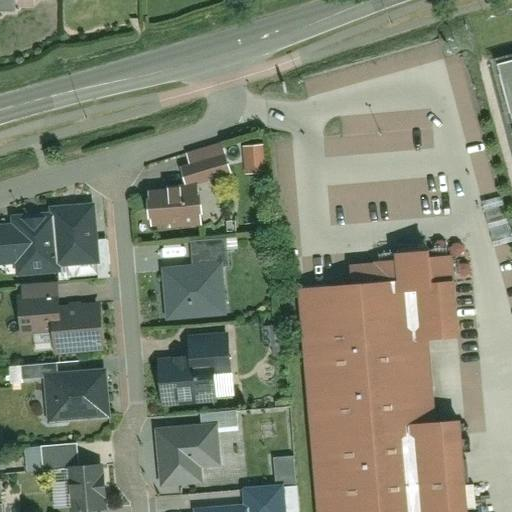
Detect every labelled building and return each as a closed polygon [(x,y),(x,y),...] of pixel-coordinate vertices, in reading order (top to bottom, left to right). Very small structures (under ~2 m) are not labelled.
[(511,59),(493,64),(511,133),(511,59)] [(200,189),(148,191),(148,226),(201,225),(200,189)] [(0,221),(0,265),(16,264),(17,278),(58,276),(57,264),(97,264),(93,207),(27,207),(7,216),(0,221)] [(353,286),(301,290),(318,511),(466,511),(462,469),(459,422),(434,424),(427,340),(458,337),(451,257),(429,259),(429,252),(398,254),(398,261),(376,263),(376,265),(351,267),(353,286)] [(221,268),(157,274),(162,326),(225,319),(221,268)] [(58,296),(13,300),(17,338),(50,336),(52,356),(101,352),(98,312),(58,314),(58,296)] [(157,364),(161,409),(215,405),(213,383),(226,380),(224,344),(180,348),(180,361),(157,364)] [(50,419),(108,415),(105,373),(47,377),(50,419)] [(215,425),(151,430),(158,488),(203,484),(203,471),(219,469),(215,425)] [(104,511),(100,466),(65,469),(68,511),(104,511)]
